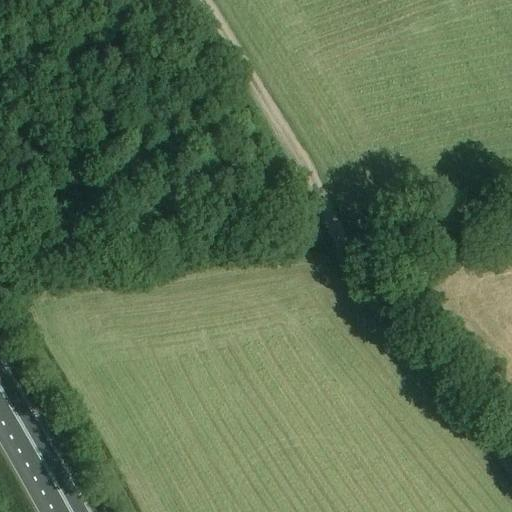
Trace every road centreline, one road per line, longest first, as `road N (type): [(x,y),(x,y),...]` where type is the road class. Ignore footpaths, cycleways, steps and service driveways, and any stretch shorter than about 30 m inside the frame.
road 1 (track): [(175,0),(326,239),(511,474)]
road 2 (trunk): [(70,511),(9,403)]
